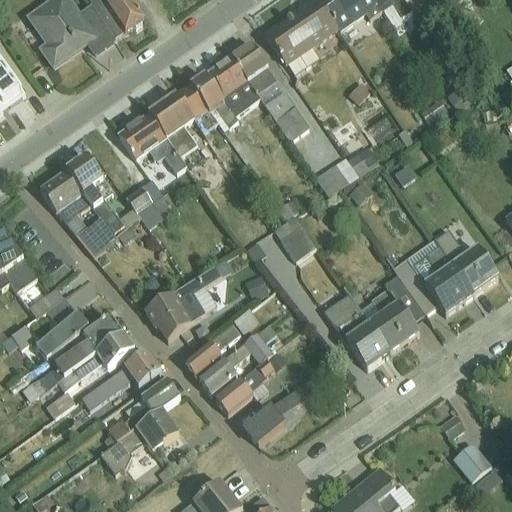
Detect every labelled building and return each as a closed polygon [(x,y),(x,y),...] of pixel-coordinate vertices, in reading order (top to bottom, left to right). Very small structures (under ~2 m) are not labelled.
[(115,49),(92,10),(79,18),(67,0),(64,0),(26,24),(58,75),(90,55),(94,62),(115,49)] [(116,0),(106,4),(119,38),(145,28),(134,0),(116,0)] [(326,0),(268,43),(296,80),(383,16),(375,6),(383,0),(326,0)] [(254,54),(233,68),(248,90),(269,75),(254,54)] [(233,68),(206,86),(221,107),(248,90),(233,68)] [(269,75),(248,90),(289,151),(310,137),(269,75)] [(191,97),(205,118),(221,107),(206,86),(204,82),(188,93),(191,97)] [(361,93),(350,105),(358,112),(369,100),(361,93)] [(180,105),(194,126),(205,118),(191,97),(180,105)] [(178,101),(147,122),(164,146),(194,126),(180,105),(178,101)] [(147,122),(118,142),(135,166),(164,146),(147,122)] [(366,139),(379,154),(399,137),(385,122),(366,139)] [(109,152),(95,162),(110,182),(124,172),(109,152)] [(86,165),(68,178),(84,201),(102,188),(86,165)] [(342,167),(316,185),(329,203),(355,185),(342,167)] [(401,193),(416,185),(412,176),(397,184),(401,193)] [(68,178),(40,198),(57,221),(84,201),(68,178)] [(366,190),(348,199),(355,212),(372,203),(366,190)] [(141,195),(126,207),(134,218),(150,208),(141,195)] [(150,208),(134,218),(147,236),(162,226),(150,208)] [(100,225),(79,239),(95,263),(116,249),(100,225)] [(293,226),(274,240),(297,273),(316,259),(293,226)] [(0,234),(0,276),(2,279),(21,266),(0,234)] [(406,268),(405,267),(394,276),(403,286),(415,277),(424,288),(464,256),(448,235),(406,268)] [(479,256),(452,274),(472,304),(499,285),(479,256)] [(21,266),(2,279),(18,302),(37,289),(21,266)] [(452,274),(424,293),(444,322),(472,304),(452,274)] [(85,278),(61,289),(73,315),(96,304),(85,278)] [(261,287),(245,292),(250,305),(266,300),(261,287)] [(55,297),(30,320),(38,328),(47,320),(60,334),(76,320),(55,297)] [(338,334),(361,315),(349,300),(326,319),(338,334)] [(148,316),(169,349),(193,334),(172,301),(148,316)] [(398,312),(370,330),(391,360),(418,341),(398,312)] [(243,339),(257,329),(249,317),(234,327),(243,339)] [(60,334),(39,354),(49,366),(87,332),(76,320),(60,334)] [(88,348),(56,369),(65,383),(97,361),(124,343),(110,323),(83,340),(88,348)] [(233,327),(212,340),(222,355),(243,342),(233,327)] [(370,330),(344,350),(364,380),(391,360),(370,330)] [(24,336),(10,345),(19,359),(33,350),(24,336)] [(97,361),(107,375),(133,357),(124,343),(97,361)] [(255,344),(244,353),(259,371),(269,363),(255,344)] [(210,353),(186,373),(196,385),(220,366),(210,353)] [(148,361),(125,377),(133,388),(138,396),(161,379),(148,361)] [(224,370),(199,389),(210,403),(235,384),(224,370)] [(125,377),(83,408),(91,419),(133,388),(125,377)] [(242,389),(218,408),(229,422),(253,404),(242,389)] [(167,390),(144,408),(153,420),(177,403),(167,390)] [(274,413),(244,436),(257,454),(287,431),(274,413)] [(137,439),(153,460),(179,441),(163,419),(137,439)] [(458,426),(444,434),(451,445),(465,436),(458,426)] [(114,448),(130,442),(125,428),(109,434),(114,448)] [(471,453),(453,469),(472,490),(490,474),(471,453)] [(379,479),(336,511),(375,511),(394,497),(379,479)] [(239,511),(222,488),(190,511),(239,511)]
